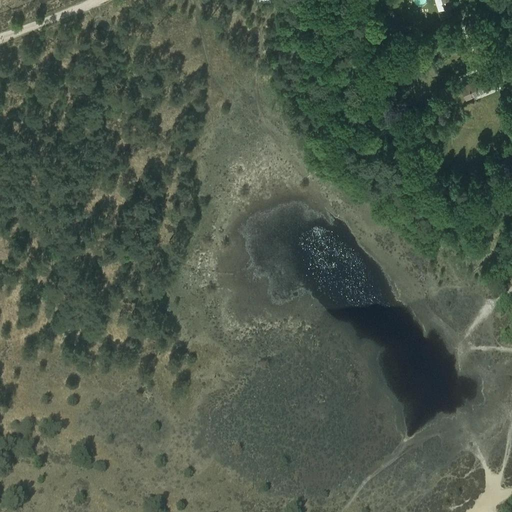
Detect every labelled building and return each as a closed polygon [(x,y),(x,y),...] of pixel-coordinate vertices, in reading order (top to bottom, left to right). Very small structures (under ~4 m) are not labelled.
[(434,0),(441,19),(452,15),(450,8),(454,6),(452,0),(434,0)] [(472,22),(464,25),(477,54),(484,51),(472,22)] [(370,24),(352,33),(357,43),(375,33),(370,24)] [(486,28),(481,31),(483,36),(481,36),(487,48),(495,44),(492,36),(497,34),(495,30),(488,33),(486,28)] [(386,40),(383,41),(384,48),(387,47),(388,48),(399,45),(397,36),(385,39),(386,40)] [(406,45),(392,50),(394,56),(409,50),(406,45)] [(365,56),(364,67),(378,67),(385,65),(383,57),(379,59),(379,57),(365,56)] [(467,81),(460,84),(466,98),(472,95),(474,99),(481,96),(480,95),(494,89),(495,90),(501,88),(493,68),(482,72),(483,75),(473,79),(472,78),(466,80),(467,81)]
